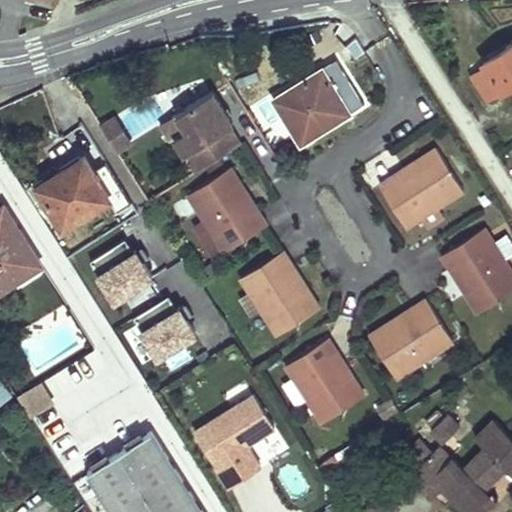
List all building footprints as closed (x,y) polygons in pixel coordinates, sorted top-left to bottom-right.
[(487,65),(472,75),(488,99),(511,83),(511,44),(506,48),(509,51),(487,65)] [(506,48),(485,62),(487,65),(509,51),(506,48)] [(355,90),(336,61),(276,98),(291,123),(297,119),(309,138),(350,113),(364,105),(355,90)] [(234,123),(214,90),(178,111),(188,128),(176,135),(196,169),(241,143),(231,125),(234,123)] [(119,150),(133,143),(122,119),(108,126),(119,150)] [(309,138),(297,119),(291,123),(303,142),(309,138)] [(463,192),(437,149),(432,151),(437,159),(398,183),(393,175),(379,184),(405,227),(463,192)] [(437,159),(432,151),(393,175),(398,183),(437,159)] [(72,176),(45,193),(62,222),(107,194),(115,206),(129,198),(103,158),(91,166),(83,155),(65,166),(72,176)] [(72,176),(65,166),(39,184),(45,193),(72,176)] [(188,193),(225,251),(268,223),(259,209),(251,214),(235,189),(243,184),(231,166),(188,193)] [(259,209),(243,184),(235,189),(251,214),(259,209)] [(36,253),(3,206),(0,208),(0,289),(15,280),(8,270),(36,253)] [(511,273),(484,227),(440,254),(449,269),(457,264),(472,288),(464,293),(476,312),(511,289),(511,273)] [(111,301),(152,277),(127,235),(86,259),(111,301)] [(294,264),(284,249),(242,276),(278,334),(321,306),(309,288),(302,293),(286,269),(294,264)] [(42,263),(36,253),(8,270),(15,280),(42,263)] [(309,288),(294,264),(286,269),(302,293),(309,288)] [(457,264),(449,269),(464,293),(472,288),(457,264)] [(155,358),(195,333),(170,292),(130,317),(155,358)] [(454,342),(427,299),(412,308),(417,316),(392,331),(388,323),(369,335),(396,378),(454,342)] [(417,316),(412,308),(388,323),(392,331),(417,316)] [(339,352),(330,337),(287,364),(323,422),(366,395),(354,376),(347,381),(332,356),(339,352)] [(354,376),(339,352),(332,356),(347,381),(354,376)] [(34,415),(57,401),(43,378),(20,392),(34,415)] [(190,429),(226,488),(263,466),(249,444),(275,428),(252,391),(190,429)] [(445,416),(438,410),(427,421),(433,427),(445,416)] [(460,423),(448,413),(445,416),(433,427),(431,429),(444,441),(460,423)] [(511,436),(493,417),(475,435),(484,445),(463,467),(451,456),(442,465),(430,454),(412,472),(409,474),(422,487),(433,477),(442,486),(467,511),(481,511),(491,503),(480,491),(485,487),(506,466),(511,472),(511,436)] [(203,511),(152,430),(88,469),(114,511),(203,511)] [(434,450),(421,438),(400,459),(412,472),(430,454),(429,454),(434,450)] [(451,456),(439,443),(434,450),(429,454),(430,454),(442,465),(451,456)] [(442,486),(433,477),(422,487),(431,497),(442,486)] [(495,499),(485,487),(480,491),(491,503),(495,499)]
